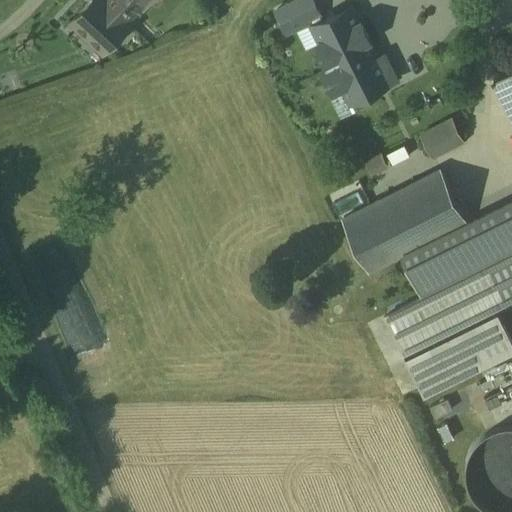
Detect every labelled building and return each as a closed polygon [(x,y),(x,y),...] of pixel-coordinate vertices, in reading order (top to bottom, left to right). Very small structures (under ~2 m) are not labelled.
[(129,19),(135,12),(122,0),(92,0),(74,20),(87,31),(90,27),(110,45),(132,21),(129,19)] [(122,0),(135,12),(146,0),(122,0)] [(370,39),(361,21),(357,23),(350,9),(353,8),(351,5),(315,24),(315,28),(322,41),(318,43),(329,66),(323,69),(333,89),(343,85),(352,101),(396,79),(384,54),(378,58),(369,40),(370,39)] [(511,68),(493,79),(511,114),(511,68)] [(422,131),(433,153),(462,138),(451,116),(422,131)] [(441,168),(341,218),(367,269),(467,219),(441,168)] [(363,195),(335,200),(337,210),(365,206),(363,195)] [(511,199),(402,253),(423,295),(384,314),(398,342),(511,285),(511,199)] [(511,337),(498,310),(408,355),(427,392),(511,349),(511,337)] [(493,430),(486,434),(478,441),(471,450),(467,462),(467,471),(469,483),(474,494),(483,504),(490,508),(497,511),(502,511),(511,511),(511,426),(506,426),(493,430)]
